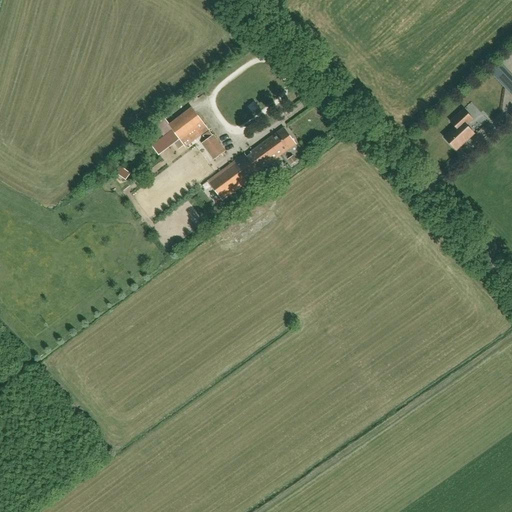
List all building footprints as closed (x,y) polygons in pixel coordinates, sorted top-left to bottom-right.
[(511,72),(503,63),(492,73),(511,93),(511,72)] [(185,148),(209,130),(192,107),(168,125),(185,148)] [(466,125),(473,119),(464,110),(451,122),(456,127),(444,138),(456,150),(474,133),(466,125)] [(258,172),(295,144),(284,128),(251,152),(251,153),(247,157),(245,154),(208,181),(223,200),(259,173),(258,172)] [(217,135),(204,142),(214,161),(228,153),(217,135)] [(292,165),(297,161),(293,156),(288,160),(292,165)]
